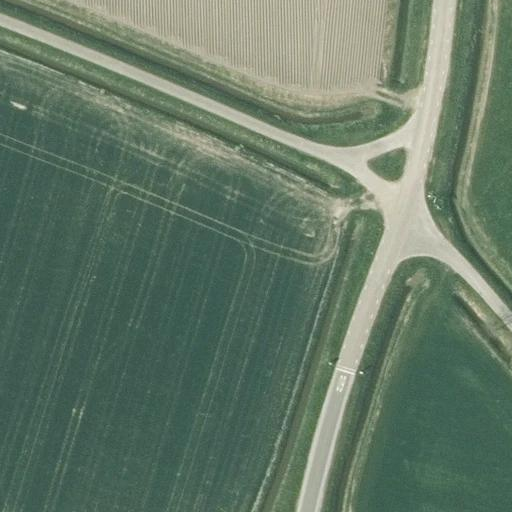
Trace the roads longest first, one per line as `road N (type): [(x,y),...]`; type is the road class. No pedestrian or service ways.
road 1 (unclassified): [(0,20),(341,159)]
road 2 (tertiary): [(306,511),(403,207)]
road 3 (unclassified): [(511,326),(403,207)]
road 4 (tertiary): [(426,120),(444,0)]
